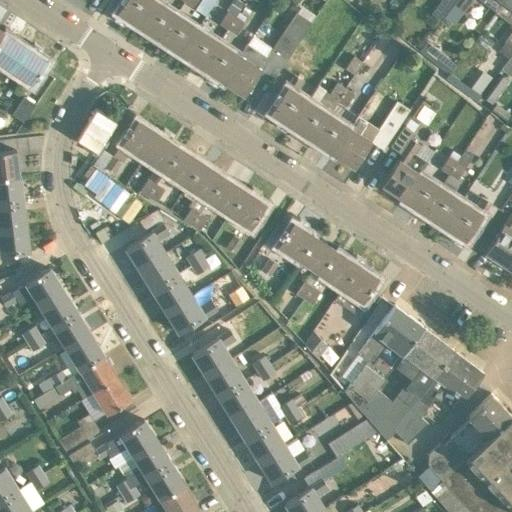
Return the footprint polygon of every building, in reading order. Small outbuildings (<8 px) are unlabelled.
[(124,0),(117,12),(137,25),(153,0),(124,0)] [(176,14),(154,0),(153,0),(137,25),(159,39),(176,14)] [(445,17),(454,5),(456,0),(441,0),(431,14),(441,22),(445,17)] [(472,0),(456,0),(454,5),(464,12),(472,0)] [(511,31),(504,42),(511,47),(511,0),(503,0),(502,3),(496,11),(511,23),(511,31)] [(159,39),(180,53),(197,28),(188,22),(191,17),(179,9),(176,14),(159,39)] [(218,24),(227,29),(235,16),(227,11),(218,24)] [(247,44),(239,56),(223,81),(244,95),(261,70),(274,79),(311,23),(295,13),(266,57),(247,44)] [(244,22),(235,16),(227,29),(235,35),(244,22)] [(180,53),(201,67),(218,42),(197,28),(180,53)] [(0,40),(0,66),(2,65),(11,71),(26,47),(5,34),(0,40)] [(239,56),(218,42),(201,67),(223,81),(239,56)] [(26,47),(11,71),(32,85),(48,62),(26,47)] [(345,68),(354,74),(362,62),(353,56),(345,68)] [(290,126),(307,100),(296,93),(303,81),(294,75),(270,112),(290,126)] [(311,139),(328,114),(336,101),(345,87),(336,82),(328,95),(324,92),(315,106),(307,100),(290,126),(311,139)] [(345,87),(336,101),(344,106),(353,93),(345,87)] [(12,114),(23,122),(35,104),(24,96),(12,114)] [(357,115),(349,128),(333,153),(354,167),(371,142),(383,150),(383,149),(409,110),(396,101),(378,129),(357,115)] [(311,139),(333,153),(349,128),(328,114),(311,139)] [(137,120),(121,143),(105,168),(113,173),(121,162),(122,162),(130,149),(143,157),(158,134),(137,120)] [(381,185),(403,199),(419,174),(427,163),(414,155),(420,145),(411,140),(415,135),(403,127),(390,147),(401,155),(381,185)] [(143,157),(164,171),(179,148),(158,134),(143,157)] [(201,163),(179,148),(164,171),(186,186),(201,163)] [(16,150),(0,152),(0,178),(19,176),(16,150)] [(105,168),(113,156),(103,150),(92,165),(103,172),(105,168)] [(441,169),(449,174),(457,162),(449,157),(441,169)] [(457,179),(459,176),(465,167),(457,162),(449,174),(457,179)] [(186,186),(197,193),(188,206),(190,208),(183,219),(191,225),(199,213),(208,200),(223,177),(201,163),(186,186)] [(440,187),(419,174),(403,199),(424,213),(440,187)] [(0,203),(22,201),(19,176),(0,178),(0,203)] [(208,200),(229,214),(244,191),(223,177),(208,200)] [(148,196),(156,185),(147,179),(139,191),(148,196)] [(164,190),(156,185),(148,196),(156,202),(164,190)] [(462,202),(451,195),(440,187),(424,213),(445,227),(462,202)] [(266,205),(244,191),(229,214),(251,228),(266,205)] [(473,209),(462,202),(445,227),(466,240),(490,203),(481,197),(473,209)] [(0,229),(25,226),(22,201),(0,203),(0,229)] [(157,209),(138,221),(144,230),(162,218),(157,209)] [(484,253),(506,267),(511,257),(511,211),(503,224),(484,253)] [(199,213),(191,225),(200,230),(207,219),(199,213)] [(299,260),(314,237),(293,223),(277,246),(299,260)] [(163,224),(151,231),(126,247),(139,268),(164,252),(157,240),(168,233),(163,224)] [(0,255),(1,256),(28,252),(25,226),(0,229),(0,255)] [(252,248),(232,236),(225,247),(234,253),(230,258),(241,265),(252,248)] [(314,237),(299,260),(320,274),(335,251),(314,237)] [(192,265),(204,258),(198,249),(186,256),(192,265)] [(357,265),(335,251),(320,274),(341,288),(357,265)] [(152,290),(178,274),(171,263),(164,252),(139,268),(152,290)] [(152,290),(166,312),(192,296),(185,286),(200,277),(197,274),(209,267),(204,258),(192,265),(178,274),(152,290)] [(260,270),(269,275),(276,264),(268,258),(260,270)] [(357,265),(341,288),(334,300),(353,313),(361,301),(363,302),(378,279),(357,265)] [(26,283),(16,289),(0,299),(5,306),(13,301),(16,306),(33,295),(39,305),(63,290),(49,268),(25,283),(26,283)] [(303,300),(312,287),(303,281),(295,294),(303,300)] [(320,292),(312,287),(303,300),(312,305),(320,292)] [(39,305),(53,326),(76,312),(63,290),(39,305)] [(198,307),(192,296),(166,312),(179,333),(216,310),(210,300),(198,307)] [(253,304),(237,315),(243,325),(260,315),(253,304)] [(329,374),(360,409),(423,327),(394,304),(373,332),(355,356),(345,350),(329,374)] [(90,334),(76,312),(53,326),(66,348),(90,334)] [(26,343),(40,334),(34,326),(21,334),(26,343)] [(424,388),(453,349),(423,327),(360,409),(367,418),(378,430),(386,439),(393,429),(408,409),(424,388)] [(192,353),(204,374),(230,358),(223,347),(235,340),(229,330),(192,353)] [(313,332),(303,345),(317,359),(327,346),(313,332)] [(45,343),(40,334),(26,343),(31,351),(45,343)] [(66,348),(80,370),(103,356),(90,334),(66,348)] [(482,371),(453,349),(424,388),(451,409),(467,389),(468,390),(482,371)] [(252,362),(257,371),(270,364),(264,354),(252,362)] [(88,383),(93,392),(117,377),(103,356),(80,370),(67,378),(51,388),(33,399),(39,408),(71,388),(73,392),(88,383)] [(204,374),(218,396),(244,380),(230,358),(204,374)] [(257,371),(244,380),(218,396),(232,418),(271,393),(263,381),(276,373),(270,364),(257,371)] [(46,380),(51,388),(67,378),(61,370),(46,380)] [(307,370),(286,384),(290,391),(311,376),(307,370)] [(130,399),(117,377),(93,392),(107,414),(130,399)] [(232,418),(245,439),(271,423),(284,415),(297,407),(291,398),(279,406),(271,393),(232,418)] [(441,480),(501,423),(511,414),(491,393),(468,415),(470,418),(449,437),(451,438),(443,446),(439,442),(428,453),(427,465),(441,480)] [(0,421),(12,414),(7,405),(0,409),(0,421)] [(303,417),(297,407),(284,415),(290,424),(303,417)] [(76,421),(80,426),(58,440),(65,451),(99,430),(89,414),(76,421)] [(501,423),(441,480),(470,511),(511,511),(511,415),(511,414),(501,423)] [(332,459),(378,430),(367,418),(323,445),(332,459)] [(127,446),(133,456),(157,441),(143,419),(95,450),(90,442),(68,456),(76,469),(97,456),(98,459),(108,453),(110,456),(127,446)] [(284,446),(278,436),(271,423),(245,439),(259,461),(284,446)] [(134,485),(147,478),(170,463),(157,441),(133,456),(138,464),(123,474),(126,479),(116,485),(121,494),(134,485)] [(292,457),(284,446),(259,461),(272,482),(309,459),(303,450),(292,457)] [(322,479),(323,481),(346,466),(339,455),(304,476),(310,487),(322,479)] [(147,478),(160,499),(184,484),(170,463),(147,478)] [(30,481),(43,473),(38,465),(37,465),(25,473),(30,481)] [(0,499),(17,489),(4,468),(0,469),(0,499)] [(43,473),(30,481),(35,489),(48,480),(43,473)] [(284,503),(290,511),(315,511),(323,508),(316,496),(328,489),(323,481),(322,479),(310,487),(284,503)] [(450,511),(470,511),(441,480),(430,489),(450,511)] [(188,511),(197,506),(184,484),(160,499),(166,509),(161,511),(188,511)] [(121,494),(126,502),(139,494),(134,485),(121,494)] [(17,489),(0,499),(0,511),(28,511),(31,511),(17,489)]
